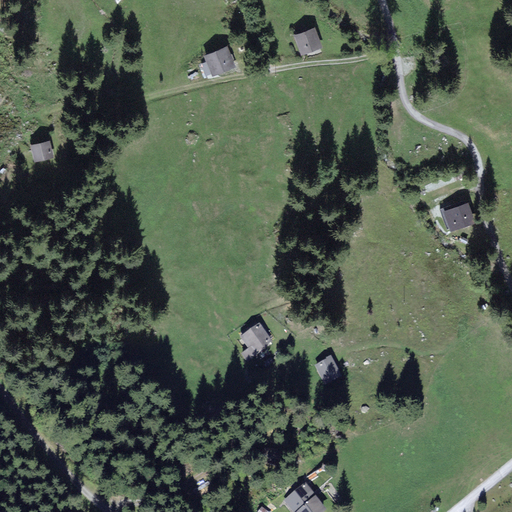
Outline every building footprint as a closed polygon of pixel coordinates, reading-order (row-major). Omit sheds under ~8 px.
[(320,48),(314,30),(294,37),(301,55),(320,48)] [(233,68),(226,49),(205,57),(212,76),(233,68)] [(53,157),(48,143),(32,147),(36,162),(53,157)] [(475,223),(469,204),(444,212),(449,231),(475,223)] [(273,344),(259,327),(242,341),(250,351),(244,357),(249,363),(273,344)] [(340,378),(330,360),(315,369),(325,386),(340,378)] [(275,462),(278,452),(266,450),(264,460),(275,462)] [(308,487),(306,485),(286,502),(294,511),(314,495),(308,487)] [(326,511),(316,499),(299,511),(326,511)]
